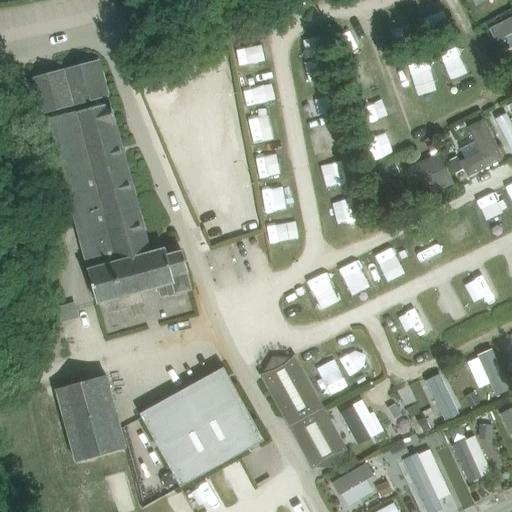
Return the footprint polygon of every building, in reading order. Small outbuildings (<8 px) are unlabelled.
[(495,41),(504,37),(507,46),(511,44),(511,15),(488,26),(495,41)] [(41,113),(46,112),(96,304),(131,295),(157,288),(160,298),(192,290),(182,250),(165,254),(164,248),(150,251),(119,136),(108,95),(104,81),(99,62),(32,80),(41,113)] [(511,120),(507,111),(495,117),(510,150),(511,148),(511,120)] [(480,152),(461,161),(465,169),(469,177),(504,159),(484,120),(469,128),(480,152)] [(439,150),(417,162),(422,173),(444,160),(439,150)] [(262,178),(290,171),(286,154),(258,160),(262,178)] [(458,157),(450,161),(457,173),(465,169),(461,161),(458,157)] [(396,161),(383,167),(388,177),(401,171),(396,161)] [(498,219),(511,215),(511,211),(508,198),(493,202),(498,219)] [(292,243),(289,226),(270,229),(273,247),(292,243)] [(454,290),(437,297),(444,314),(461,306),(454,290)] [(407,329),(423,321),(417,308),(401,315),(407,329)] [(479,388),(506,376),(494,347),(466,359),(479,388)] [(288,426),(324,406),(296,355),(293,357),(274,357),(263,374),(260,374),(288,426)] [(318,369),(333,396),(351,386),(336,359),(318,369)] [(225,365),(139,413),(181,489),(267,441),(225,365)] [(53,385),(71,461),(129,447),(110,371),(53,385)] [(445,371),(426,377),(440,420),(459,414),(445,371)] [(466,397),(471,407),(480,403),(475,392),(466,397)] [(340,412),(359,444),(384,429),(365,397),(340,412)] [(397,403),(388,407),(395,419),(404,415),(397,403)] [(511,435),(511,405),(500,411),(511,435)] [(349,450),(324,406),(288,426),(313,469),(315,467),(323,460),(334,453),(346,451),(349,450)] [(418,420),(423,433),(431,429),(426,417),(418,420)] [(480,439),(493,439),(494,427),(480,426),(480,439)] [(476,433),(452,443),(468,481),(492,471),(476,433)] [(397,461),(411,454),(405,439),(390,446),(397,461)] [(231,488),(253,478),(245,458),(223,468),(231,488)] [(373,490),(367,478),(374,475),(368,461),(333,479),(345,504),(373,490)] [(215,506),(214,481),(195,482),(196,507),(215,506)] [(393,492),(388,481),(376,486),(381,497),(393,492)] [(399,511),(401,511),(395,500),(370,511),(399,511)]
